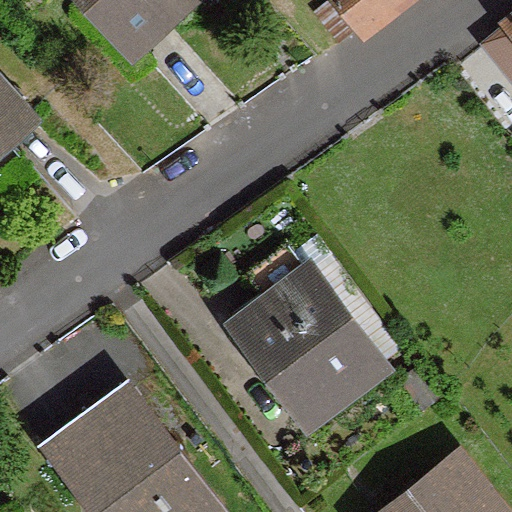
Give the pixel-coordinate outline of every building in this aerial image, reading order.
[(187,0),(89,0),(132,49),(187,0)] [(394,0),(349,0),(366,22),(394,0)] [(511,20),(496,34),(495,33),(511,56),(511,20)] [(0,118),(2,117),(12,128),(36,107),(0,65),(0,118)] [(323,263),(251,318),(323,411),(394,356),(323,263)] [(135,386),(62,440),(110,502),(101,510),(102,511),(227,511),(229,511),(135,386)] [(511,511),(511,501),(473,451),(394,511),(511,511)]
